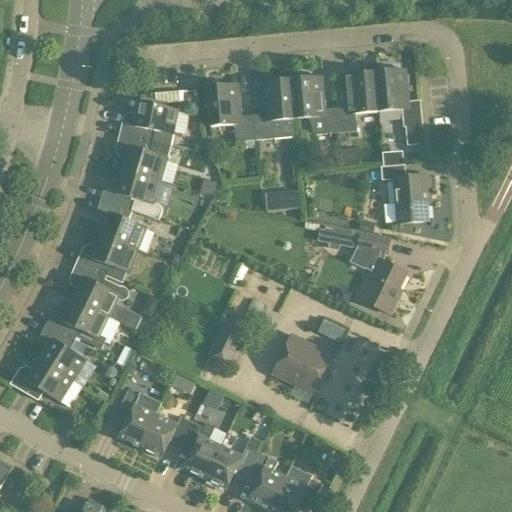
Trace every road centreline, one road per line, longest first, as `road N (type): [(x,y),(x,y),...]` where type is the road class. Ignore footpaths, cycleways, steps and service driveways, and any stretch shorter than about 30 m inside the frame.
road 1 (residential): [(349,511),(474,251),(454,53),(425,32),(136,57)]
road 2 (residential): [(187,511),(0,414)]
road 3 (residential): [(0,288),(61,130)]
road 4 (residential): [(61,130),(77,0)]
road 5 (residential): [(8,123),(27,0)]
